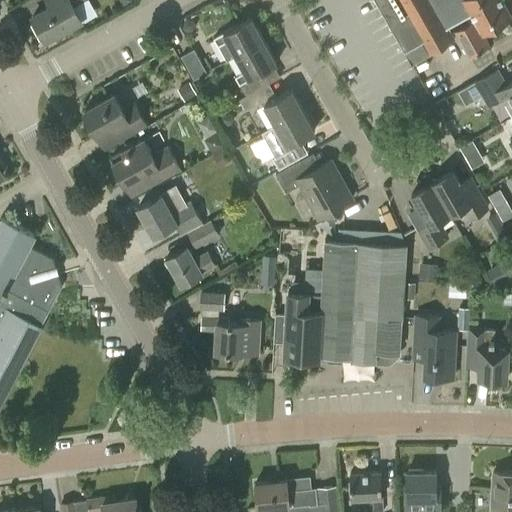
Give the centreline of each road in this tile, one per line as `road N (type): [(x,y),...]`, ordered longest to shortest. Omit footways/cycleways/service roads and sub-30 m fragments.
road 1 (residential): [(191,442),(174,388),(9,93)]
road 2 (residential): [(191,442),(366,426),(511,427)]
road 3 (residential): [(272,0),(371,163),(386,165),(438,136)]
road 4 (residential): [(9,93),(179,0)]
road 5 (residential): [(0,468),(191,442)]
